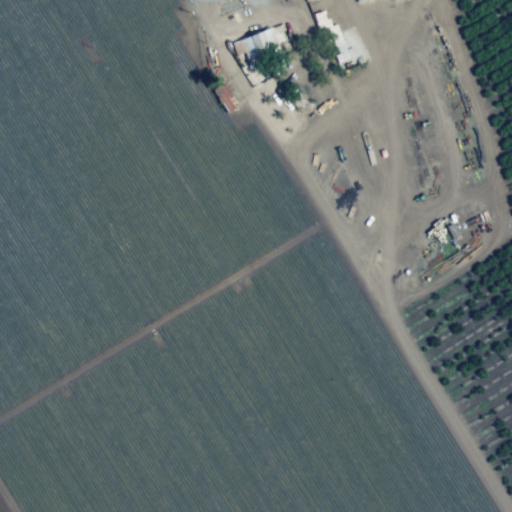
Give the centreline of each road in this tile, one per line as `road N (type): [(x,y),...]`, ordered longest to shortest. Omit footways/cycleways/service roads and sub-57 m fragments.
road 1 (residential): [(389,317),(195,0)]
road 2 (track): [(510,511),(389,317)]
